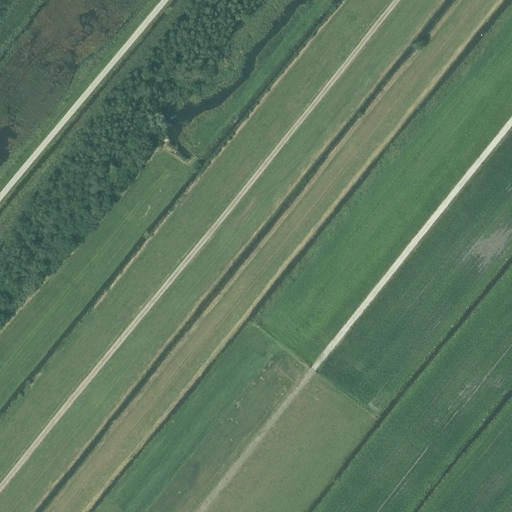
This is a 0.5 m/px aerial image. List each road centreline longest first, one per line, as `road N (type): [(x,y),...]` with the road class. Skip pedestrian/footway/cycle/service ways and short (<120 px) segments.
road 1 (track): [(511,122),(198,511)]
road 2 (track): [(0,199),(165,0)]
